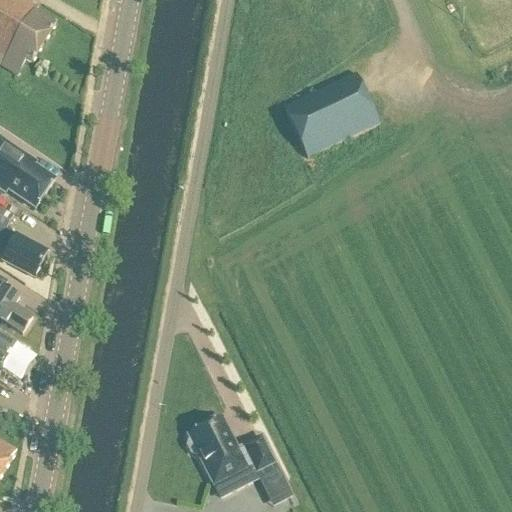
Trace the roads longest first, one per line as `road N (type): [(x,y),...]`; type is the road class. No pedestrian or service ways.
road 1 (tertiary): [(30,511),(120,0)]
road 2 (residential): [(139,511),(191,191)]
road 3 (unclassified): [(191,191),(226,0)]
